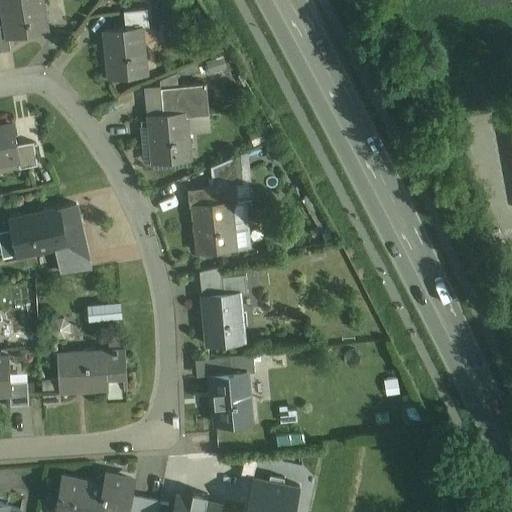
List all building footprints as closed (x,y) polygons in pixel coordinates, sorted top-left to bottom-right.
[(42,0),(1,0),(5,23),(7,37),(9,37),(48,31),(42,0)] [(147,8),(124,10),(125,28),(141,26),(141,27),(149,26),(147,8)] [(5,23),(0,23),(0,50),(11,49),(9,37),(7,37),(5,23)] [(125,28),(105,30),(110,78),(146,74),(141,27),(141,26),(125,28)] [(206,83),(183,85),(184,100),(162,102),(163,113),(185,111),(186,116),(209,114),(206,83)] [(183,85),(161,87),(162,102),(184,100),(183,85)] [(163,113),(149,114),(154,162),(190,158),(186,116),(185,111),(163,113)] [(13,124),(0,125),(0,162),(18,160),(19,160),(17,144),(13,124)] [(34,141),(17,144),(19,160),(18,160),(19,168),(38,164),(34,141)] [(240,153),(211,166),(213,178),(222,177),(222,176),(226,175),(226,173),(242,171),(240,153)] [(226,175),(222,176),(222,177),(213,178),(213,185),(204,185),(204,187),(188,189),(190,205),(194,205),(194,204),(230,201),(238,201),(237,184),(243,183),(242,171),(226,173),(226,175)] [(230,201),(194,204),(194,205),(199,252),(235,248),(230,201)] [(76,203),(11,218),(19,254),(56,245),(60,261),(88,255),(76,203)] [(88,255),(60,261),(62,272),(91,268),(88,255)] [(222,265),(200,270),(203,296),(224,293),(222,276),(223,276),(222,265)] [(223,276),(222,276),(224,293),(239,292),(240,293),(247,292),(246,274),(223,276)] [(224,293),(203,296),(208,343),(244,340),(240,293),(239,292),(224,293)] [(92,303),(93,319),(127,317),(126,301),(92,303)] [(125,350),(106,351),(108,387),(106,387),(107,400),(126,399),(126,386),(127,386),(125,350)] [(106,351),(58,354),(59,378),(60,390),(106,387),(108,387),(106,351)] [(253,353),(230,355),(232,372),(247,371),(247,372),(255,371),(253,353)] [(230,355),(214,357),(216,374),(232,372),(230,355)] [(0,357),(0,393),(10,393),(11,393),(10,382),(9,357),(0,357)] [(216,374),(211,375),(216,422),(252,419),(247,372),(247,371),(232,372),(216,374)] [(59,378),(42,379),(44,403),(61,402),(60,390),(59,378)] [(27,381),(10,382),(11,393),(10,393),(10,405),(29,404),(27,381)] [(133,479),(107,474),(104,485),(105,485),(101,508),(101,509),(118,511),(126,511),(130,495),(133,479)] [(104,485),(63,477),(56,511),(59,511),(100,511),(101,509),(101,508),(105,485),(104,485)] [(287,511),(291,494),(256,487),(251,511),(287,511)] [(176,494),(172,511),(220,511),(222,505),(176,494)] [(158,511),(160,501),(130,495),(126,511),(158,511)] [(8,504),(0,501),(0,511),(21,511),(22,511),(7,508),(8,504)]
